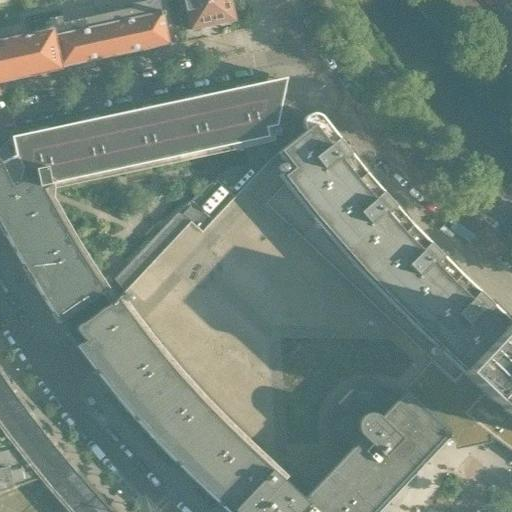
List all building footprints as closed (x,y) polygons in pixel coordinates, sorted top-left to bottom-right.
[(168,45),(162,12),(160,12),(157,0),(150,0),(130,4),(131,9),(62,24),(60,16),(48,19),(49,27),(58,69),(168,45)] [(182,0),(177,1),(180,12),(185,11),(189,30),(214,25),(219,27),(226,26),(228,22),(232,21),(227,0),(182,0)] [(0,81),(58,69),(49,27),(28,31),(29,37),(0,42),(0,81)] [(0,227),(4,235),(13,251),(32,283),(42,299),(58,323),(59,323),(103,293),(102,291),(96,281),(94,282),(86,270),(79,258),(80,257),(67,235),(66,236),(52,212),(53,211),(47,199),(42,202),(38,192),(49,187),(48,184),(60,182),(60,180),(87,174),(87,176),(112,171),(112,169),(139,163),(139,165),(163,160),(163,158),(190,152),(191,154),(215,149),(215,147),(242,141),(247,164),(248,166),(269,162),(312,128),(311,127),(319,121),(320,121),(321,121),(321,120),(335,138),(336,138),(321,119),(316,115),(311,114),(308,115),(303,118),(294,107),(281,97),(285,78),(10,137),(14,156),(0,162),(0,227)] [(511,318),(509,322),(457,274),(379,190),(363,173),(336,138),(335,138),(321,120),(321,121),(320,121),(319,121),(311,127),(312,128),(269,162),(248,166),(247,164),(227,169),(176,212),(102,291),(103,293),(59,323),(94,371),(93,371),(134,420),(176,464),(188,476),(196,484),(225,511),(379,511),(451,436),(449,434),(448,435),(445,432),(454,422),(461,415),(480,429),(486,433),(511,451),(511,318)] [(0,401),(10,394),(0,379),(0,401)] [(29,420),(11,396),(10,394),(0,401),(0,423),(10,437),(29,420)] [(487,440),(486,433),(480,429),(461,415),(445,432),(448,435),(449,434),(451,436),(453,447),(487,440)] [(50,447),(30,421),(29,420),(10,437),(30,462),(31,463),(50,447)] [(0,491),(33,479),(7,446),(0,447),(0,491)] [(67,467),(51,448),(50,447),(31,463),(48,484),(67,467)] [(88,491),(68,469),(67,467),(48,484),(69,508),(88,491)] [(107,511),(94,498),(88,491),(69,508),(72,511),(107,511)]
